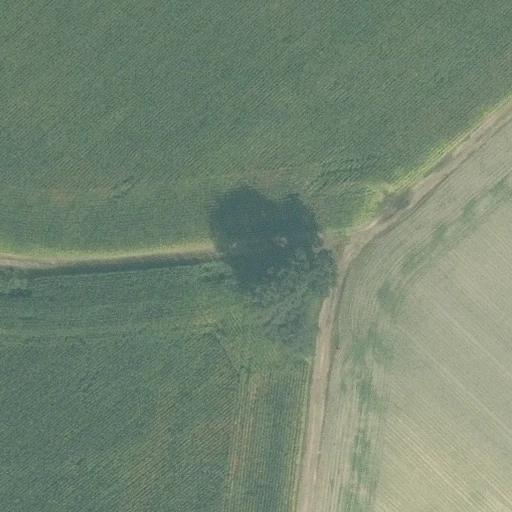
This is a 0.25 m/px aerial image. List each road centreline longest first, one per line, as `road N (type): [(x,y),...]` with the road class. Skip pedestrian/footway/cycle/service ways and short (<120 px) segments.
road 1 (track): [(344,253),(299,243),(160,261),(0,261)]
road 2 (track): [(344,253),(301,511)]
road 3 (track): [(511,109),(344,253)]
